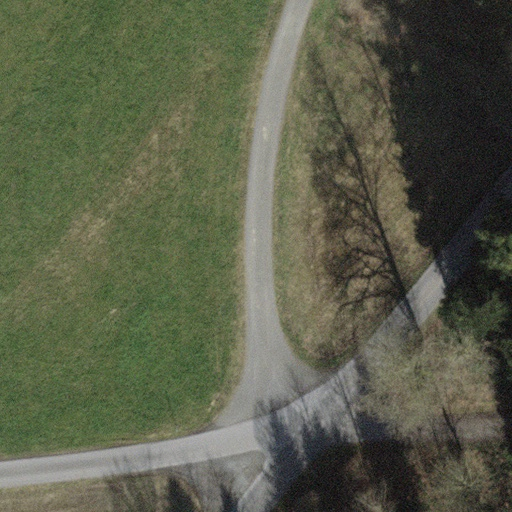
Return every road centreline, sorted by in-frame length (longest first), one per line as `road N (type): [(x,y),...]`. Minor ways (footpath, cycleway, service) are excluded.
road 1 (track): [(299,439),(262,168),(317,0)]
road 2 (unclassified): [(299,439),(511,178)]
road 3 (unclassified): [(299,439),(0,476)]
road 4 (track): [(299,439),(511,422)]
